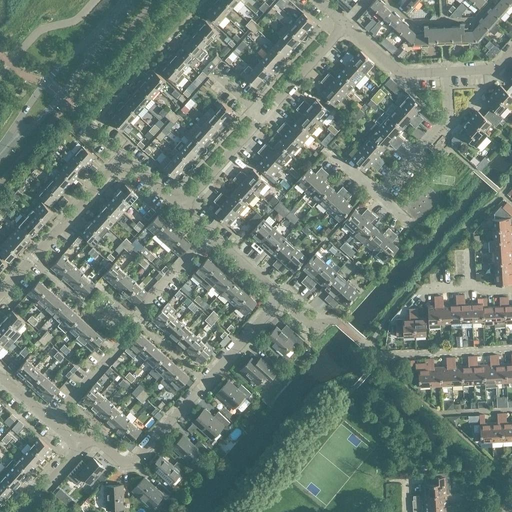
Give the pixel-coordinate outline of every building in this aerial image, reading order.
[(232,7),(223,0),(215,0),(212,4),(225,15),(232,7)] [(377,0),(375,0),(368,8),(374,14),(375,13),(381,18),(389,10),(383,5),(384,3),(381,0),(380,2),(377,0)] [(414,6),(420,1),(418,0),(402,0),(401,1),(403,2),(400,5),(410,14),(415,7),(414,6)] [(467,0),(471,3),(470,4),(477,10),(478,9),(485,1),(484,0),(467,0)] [(511,0),(500,0),(497,4),(505,12),(511,5),(511,6),(511,0)] [(225,15),(212,4),(205,12),(217,24),(218,23),(223,28),(230,20),(225,16),(225,15)] [(489,13),(486,16),(496,25),(501,18),(503,20),(505,19),(509,15),(505,12),(497,4),(492,10),(490,9),(487,12),(489,13)] [(389,10),(381,18),(387,23),(386,25),(392,30),(401,21),(398,18),(399,17),(396,14),(395,15),(389,10)] [(316,24),(304,13),(296,21),(309,33),(316,24)] [(500,28),(496,25),(486,16),(483,19),(482,18),(479,21),(480,23),(475,28),(484,36),(489,30),(494,34),(500,28)] [(246,25),(251,30),(255,33),(261,27),(251,19),(246,25)] [(205,21),(198,29),(210,41),(218,32),(205,21)] [(309,33),(296,21),(289,29),(302,41),(302,40),(303,41),(304,41),(306,41),(307,39),(307,38),(307,36),(306,35),(309,33)] [(401,21),(392,30),(398,36),(399,35),(405,40),(413,32),(407,27),(409,25),(405,22),(404,24),(401,21)] [(460,24),(460,26),(444,27),(445,44),(452,44),(461,43),(461,45),(469,44),(469,32),(464,32),(464,24),(460,24)] [(302,41),(289,29),(284,25),(277,33),(282,37),(294,49),(302,41)] [(424,34),(420,34),(421,47),(429,47),(429,45),(437,44),(445,44),(444,27),(428,28),(428,26),(424,26),(424,34)] [(484,36),(475,28),(473,31),(469,32),(469,44),(477,44),(477,42),(484,36)] [(210,41),(198,29),(190,37),(203,49),(210,41)] [(413,32),(405,40),(412,46),(412,47),(421,47),(420,34),(416,34),(413,32)] [(207,52),(203,49),(190,37),(188,39),(186,39),(184,39),(183,41),(183,42),(183,44),(184,44),(183,45),(196,57),(200,60),(207,52)] [(294,49),(282,37),(274,45),(287,57),(294,49)] [(390,48),(394,52),(398,46),(395,43),(390,48)] [(196,57),(183,45),(176,53),(189,65),(196,57)] [(287,57),(274,45),(267,53),(280,65),(282,62),(283,63),(284,63),(286,63),(288,61),(288,59),(287,58),(287,57)] [(406,52),(401,47),(395,54),(400,58),(406,52)] [(374,63),(360,50),(357,53),(357,56),(356,58),(348,51),(344,56),(366,76),(367,75),(366,73),(374,63)] [(189,65),(176,53),(169,61),(182,73),(189,65)] [(280,65),(267,53),(260,61),(273,73),(273,72),(274,73),(275,73),(277,73),(278,71),(279,70),(278,68),(277,67),(280,65)] [(366,76),(344,56),(340,60),(347,67),(345,69),(343,69),(340,72),(355,85),(359,89),(369,78),(366,76)] [(182,73),(169,61),(168,62),(168,61),(166,61),(164,61),(163,63),(163,64),(163,66),(164,67),(161,70),(178,84),(185,76),(182,73)] [(260,61),(253,69),(248,65),(265,81),(268,78),(268,79),(270,79),(272,79),(273,77),(273,76),(273,74),(272,73),(273,73),(260,61)] [(265,81),(248,65),(240,73),(258,89),(259,89),(261,89),(262,89),(264,87),(264,86),(263,84),(265,81)] [(166,81),(153,70),(152,71),(152,70),(150,70),(148,70),(147,72),(147,73),(147,75),(148,76),(145,78),(158,90),(166,81)] [(355,85),(340,72),(338,74),(338,77),(336,79),(329,72),(325,77),(347,97),(348,96),(346,95),(355,85)] [(391,76),(386,82),(396,92),(401,86),(391,76)] [(347,97),(325,77),(320,82),(328,89),(326,91),(323,91),(321,94),(335,107),(344,97),(346,99),(347,97)] [(158,90),(145,78),(143,81),(142,80),(141,80),(139,80),(138,82),(137,83),(138,85),(139,86),(138,86),(151,98),(158,90)] [(209,88),(209,87),(214,82),(209,78),(204,83),(209,88)] [(151,98),(138,86),(138,87),(137,86),(136,86),(134,86),(133,88),(132,89),(133,91),(133,92),(131,94),(144,106),(151,98)] [(511,87),(510,86),(506,91),(501,86),(497,90),(495,90),(492,93),(507,106),(511,110),(511,109),(511,87)] [(408,93),(399,104),(397,102),(396,103),(419,123),(423,119),(416,112),(418,110),(420,109),(423,107),(408,93)] [(507,106),(492,93),(490,96),(490,99),(486,103),(491,107),(487,112),(499,122),(503,117),(499,114),(507,106)] [(144,106),(131,94),(124,102),(137,114),(144,106)] [(234,115),(235,114),(218,99),(214,104),(218,108),(215,111),(228,123),(230,120),(230,121),(232,121),(234,121),(235,119),(235,118),(235,116),(234,115)] [(304,100),(300,104),(323,125),(324,124),(322,122),(331,112),(316,99),(313,102),(314,105),(312,107),(304,100)] [(137,114),(124,102),(124,103),(123,102),(121,102),(120,102),(118,104),(118,105),(119,107),(117,110),(129,122),(137,114)] [(397,106),(389,115),(404,128),(406,126),(406,123),(407,121),(415,128),(419,123),(396,103),(395,104),(397,106)] [(323,125),(300,104),(296,109),(303,116),(302,118),(299,118),(297,121),(311,134),(320,124),(322,126),(323,125)] [(369,108),(366,105),(364,104),(360,109),(364,113),(369,108)] [(129,122),(117,110),(114,113),(112,112),(110,113),(109,114),(109,116),(109,117),(110,118),(109,119),(122,130),(129,122)] [(228,123),(215,111),(212,115),(206,110),(203,115),(220,131),(221,130),(222,131),(223,131),(225,131),(226,129),(227,128),(226,126),(225,125),(228,123)] [(472,116),(469,119),(484,131),(491,124),(495,127),(499,122),(487,112),(483,116),(478,111),(474,115),(472,116)] [(220,131),(203,115),(195,123),(213,139),(215,136),(216,137),(217,137),(219,137),(221,135),(221,134),(220,132),(220,131)] [(389,115),(380,125),(378,123),(377,124),(400,145),(404,140),(396,133),(398,131),(401,131),(404,128),(389,115)] [(159,119),(155,124),(152,127),(157,132),(160,128),(159,128),(164,123),(159,119)] [(488,135),(484,131),(469,119),(467,122),(467,124),(459,133),(476,148),(488,135)] [(311,134),(297,121),(294,123),(294,126),(293,128),(285,121),(281,126),(303,146),(304,145),(302,143),(311,134)] [(213,139),(195,123),(188,131),(206,147),(213,139)] [(378,127),(370,137),(384,150),(387,147),(386,144),(388,142),(396,149),(400,145),(377,124),(376,125),(378,127)] [(334,135),(338,130),(333,125),(329,130),(334,135)] [(303,146),(281,126),(277,130),(284,137),(282,140),(279,140),(277,142),(292,155),(300,146),(302,148),(303,146)] [(206,147),(188,131),(184,136),(189,140),(186,143),(199,155),(201,152),(202,153),(204,153),(205,153),(207,151),(207,150),(206,148),(206,147)] [(370,137),(361,146),(359,145),(358,146),(381,166),(385,161),(377,155),(379,152),(382,152),(384,150),(370,137)] [(333,141),(329,145),(335,150),(338,146),(333,141)] [(292,155),(277,142),(275,145),(275,148),(273,150),(266,143),(261,147),(284,168),(287,170),(288,169),(283,165),(292,155)] [(199,155),(186,143),(179,152),(191,163),(192,163),(193,164),(195,164),(196,163),(197,162),(198,161),(197,159),(196,158),(199,155)] [(82,145),(74,154),(87,165),(95,157),(82,145)] [(359,149),(350,158),(350,159),(365,172),(367,169),(367,166),(369,164),(377,171),(381,166),(358,146),(357,147),(359,149)] [(284,168),(261,147),(257,152),(265,159),(263,161),(260,161),(258,164),(272,177),(281,167),(283,169),(284,168)] [(191,163),(179,152),(174,148),(170,152),(174,156),(172,159),(184,171),(187,168),(188,169),(189,170),(191,169),(192,167),(192,166),(192,164),(191,163)] [(74,154),(67,162),(80,173),(87,165),(74,154)] [(184,171),(172,159),(167,155),(159,164),(177,180),(177,179),(178,180),(179,180),(181,180),(182,178),(183,176),(182,175),(182,174),(184,171)] [(80,173),(67,162),(60,170),(73,181),(80,173)] [(309,168),(296,182),(306,191),(304,193),(305,194),(326,171),(321,167),(314,175),(312,173),(312,170),(309,168)] [(241,170),(237,175),(260,195),(261,194),(259,192),(268,182),(253,169),(250,172),(251,175),(249,177),(241,170)] [(60,170),(53,178),(65,190),(73,181),(60,170)] [(326,171),(305,194),(306,195),(308,193),(318,202),(331,187),(328,185),(325,185),(323,183),(330,175),(326,171)] [(260,195),(237,175),(233,179),(240,186),(238,188),(236,188),(233,191),(248,204),(257,195),(259,196),(260,195)] [(53,178),(45,186),(58,198),(65,190),(53,178)] [(138,196),(125,184),(118,193),(130,204),(138,196)] [(51,206),(58,198),(45,186),(38,194),(51,206)] [(331,187),(318,202),(327,210),(325,212),(327,213),(347,190),(342,186),(336,194),(333,192),(333,189),(331,187)] [(347,190),(327,213),(328,214),(330,212),(339,221),(352,207),(350,204),(347,204),(345,202),(352,195),(347,190)] [(248,204),(233,191),(231,194),(231,196),(229,198),(222,191),(218,196),(240,217),(241,215),(239,214),(248,204)] [(130,204),(118,193),(110,201),(123,212),(130,204)] [(240,217),(218,196),(213,201),(221,208),(219,210),(216,210),(214,213),(229,226),(237,216),(239,218),(240,217)] [(40,201),(33,209),(46,221),(53,213),(40,201)] [(123,212),(110,201),(103,209),(116,220),(123,212)] [(276,219),(281,212),(294,222),(298,216),(279,201),(270,214),(276,219)] [(511,216),(511,215),(511,206),(507,202),(502,207),(511,216)] [(156,212),(151,207),(143,216),(148,220),(156,212)] [(355,209),(342,223),(352,232),(350,234),(351,235),(371,212),(367,208),(360,216),(358,214),(358,211),(355,209)] [(46,221),(33,209),(26,217),(38,229),(46,221)] [(116,220),(103,209),(96,217),(109,228),(116,220)] [(371,212),(351,235),(352,236),(354,234),(363,243),(377,228),(374,226),(371,226),(369,224),(376,216),(371,212)] [(158,214),(147,227),(155,234),(166,221),(158,214)] [(38,229),(26,217),(22,215),(15,223),(18,225),(31,237),(38,229)] [(109,228),(96,217),(89,225),(102,236),(109,228)] [(492,219),(493,230),(511,228),(511,224),(511,225),(510,218),(492,219)] [(263,219),(250,233),(253,236),(256,235),(258,237),(251,245),(256,249),(276,226),(275,225),(273,227),(263,219)] [(166,221),(155,234),(163,241),(175,229),(166,221)] [(31,237),(18,225),(11,234),(24,245),(31,237)] [(102,236),(89,225),(81,233),(94,245),(102,236)] [(276,226),(256,249),(260,253),(267,246),(269,247),(269,250),(272,253),(285,238),(275,229),(277,227),(276,226)] [(377,228),(363,243),(361,245),(363,246),(365,246),(366,245),(373,251),(371,253),(372,254),(393,232),(388,227),(381,235),(379,233),(379,230),(377,228)] [(511,228),(493,230),(494,241),(511,240),(511,233),(511,228)] [(175,229),(163,241),(171,249),(183,236),(175,229)] [(393,232),(372,254),(374,255),(375,253),(385,262),(398,248),(395,245),(393,245),(391,243),(398,236),(393,232)] [(24,245),(11,234),(4,242),(17,253),(24,245)] [(183,236),(171,249),(179,256),(191,243),(183,236)] [(285,238),(272,253),(274,255),(277,255),(279,257),(272,264),(277,268),(297,246),(296,245),(294,247),(285,238)] [(511,240),(494,241),(489,241),(489,252),(494,252),(511,250),(511,246),(511,240)] [(125,248),(128,245),(123,241),(116,249),(119,253),(124,247),(125,248)] [(4,242),(0,245),(0,253),(9,262),(17,253),(4,242)] [(144,246),(140,251),(148,258),(152,254),(144,246)] [(297,246),(277,268),(282,273),(288,265),(291,267),(291,270),(294,272),(307,258),(297,249),(299,247),(297,246)] [(511,250),(494,252),(495,262),(511,261),(511,250)] [(315,253),(302,267),(305,270),(308,270),(310,272),(303,280),(307,284),(328,261),(327,260),(325,262),(315,253)] [(62,254),(51,267),(59,275),(71,262),(62,254)] [(200,283),(216,265),(207,258),(192,275),(200,283)] [(328,261),(307,284),(312,288),(319,280),(321,282),(321,285),(324,287),(337,272),(327,264),(329,262),(328,261)] [(511,261),(495,262),(490,263),(490,273),(511,272),(511,261)] [(71,262),(59,275),(67,282),(79,269),(71,262)] [(111,283),(123,270),(114,263),(112,265),(108,270),(103,276),(111,283)] [(212,286),(224,273),(216,265),(200,283),(208,290),(212,286)] [(365,272),(360,268),(356,272),(361,277),(365,272)] [(79,269),(67,282),(75,289),(87,276),(79,269)] [(123,270),(111,283),(119,290),(131,277),(123,270)] [(337,272),(324,287),(326,289),(329,289),(331,291),(324,299),(329,303),(349,280),(348,279),(346,281),(337,272)] [(511,272),(495,273),(496,284),(511,283),(511,272)] [(224,273),(212,286),(220,293),(232,280),(231,279),(232,278),(230,276),(229,277),(224,273)] [(87,276),(75,289),(84,297),(95,284),(87,276)] [(131,277),(119,290),(127,298),(139,285),(131,277)] [(39,280),(27,293),(36,301),(47,288),(39,280)] [(232,280),(220,293),(228,300),(240,287),(232,280)] [(349,280),(329,303),(333,307),(340,299),(343,301),(343,304),(346,307),(359,292),(349,283),(351,281),(349,280)] [(139,285),(127,298),(136,305),(147,292),(139,285)] [(240,287),(228,300),(236,307),(248,294),(240,287)] [(47,288),(36,301),(44,308),(55,295),(47,288)] [(248,294),(236,307),(245,315),(256,302),(248,294)] [(55,295),(44,308),(52,315),(63,302),(55,295)] [(456,304),(450,304),(451,322),(462,322),(460,295),(456,296),(456,304)] [(464,295),(460,295),(462,322),(472,321),(471,303),(465,303),(464,295)] [(443,296),(438,297),(440,323),(451,322),(450,304),(443,305),(443,296)] [(440,328),(440,323),(438,297),(434,297),(434,305),(427,306),(429,329),(440,328)] [(505,323),(504,297),(499,298),(500,306),(493,306),(494,323),(495,327),(505,326),(505,323)] [(487,298),(482,299),(483,324),(494,323),(493,306),(487,307),(487,298)] [(478,303),(471,303),(472,321),(473,327),(483,326),(483,324),(482,299),(477,299),(478,303)] [(63,302),(52,315),(60,322),(72,309),(63,302)] [(160,327),(172,314),(176,310),(167,302),(152,320),(160,327)] [(68,330),(80,317),(72,309),(60,322),(57,325),(65,332),(68,330)] [(402,318),(403,319),(396,319),(397,326),(396,326),(396,336),(415,335),(413,309),(409,309),(409,318),(402,318)] [(418,309),(413,309),(415,335),(426,335),(425,317),(418,317),(418,309)] [(25,322),(12,310),(4,319),(17,330),(25,322)] [(172,314),(160,327),(168,334),(180,322),(172,314)] [(80,317),(68,330),(76,337),(88,324),(80,317)] [(21,334),(4,319),(0,323),(0,329),(14,342),(21,334)] [(180,322),(168,334),(176,342),(188,329),(180,322)] [(88,324),(76,337),(84,344),(96,331),(88,324)] [(298,346),(303,340),(293,331),(287,337),(276,327),(266,339),(277,349),(276,350),(282,356),(294,343),(298,346)] [(14,342),(0,329),(0,344),(3,347),(7,350),(14,342)] [(188,329),(176,342),(184,349),(196,336),(188,329)] [(96,331),(84,344),(93,352),(104,339),(96,331)] [(137,353),(149,340),(140,333),(125,350),(133,358),(137,353)] [(33,345),(35,346),(37,348),(41,343),(46,338),(42,336),(38,340),(33,345)] [(196,336),(184,349),(193,356),(204,343),(196,336)] [(157,348),(149,340),(137,353),(145,360),(157,348)] [(204,343),(193,356),(201,364),(212,351),(204,343)] [(157,348),(145,360),(153,368),(165,355),(157,348)] [(161,375),(173,362),(165,355),(153,368),(149,372),(157,379),(161,375)] [(494,355),(490,356),(490,364),(484,364),(485,382),(495,382),(494,355)] [(499,363),(498,355),(494,355),(495,382),(506,381),(505,363),(499,363)] [(276,372),(271,368),(275,363),(267,356),(263,360),(260,358),(256,363),(251,358),(241,369),(258,384),(266,374),(271,378),(276,372)] [(472,356),(468,357),(468,365),(462,365),(463,383),(474,383),(472,356)] [(477,365),(477,356),(472,356),(474,383),(485,382),(484,364),(477,365)] [(455,366),(455,357),(451,358),(452,384),(463,383),(462,365),(455,366)] [(451,358),(446,358),(447,366),(440,367),(441,385),(452,384),(451,358)] [(26,359),(14,372),(23,380),(34,367),(26,359)] [(429,359),(425,359),(425,363),(415,363),(416,369),(418,368),(419,378),(417,378),(415,379),(415,383),(417,384),(419,384),(419,386),(430,385),(429,359)] [(434,367),(434,359),(429,359),(430,385),(441,385),(440,367),(434,367)] [(173,362),(161,375),(164,377),(160,381),(165,387),(181,369),(173,362)] [(34,367),(23,380),(31,387),(43,374),(34,367)] [(181,369),(165,387),(174,394),(189,377),(181,369)] [(43,374),(31,387),(39,394),(51,381),(43,374)] [(51,381),(39,394),(48,402),(59,389),(51,381)] [(247,399),(251,394),(241,384),(237,389),(228,381),(217,393),(233,408),(244,396),(247,399)] [(89,407),(101,394),(98,391),(102,387),(97,382),(92,386),(81,399),(89,407)] [(101,394),(89,407),(97,414),(109,401),(101,394)] [(109,401),(97,414),(105,421),(117,408),(109,401)] [(117,408),(105,421),(113,428),(125,415),(117,408)] [(224,428),(230,422),(220,413),(214,419),(206,411),(195,423),(213,439),(223,428),(224,428)] [(501,413),(497,414),(498,422),(491,422),(492,440),(503,440),(501,413)] [(511,421),(506,422),(506,413),(501,413),(503,440),(511,439),(511,421)] [(485,423),(484,414),(479,415),(481,441),(492,440),(491,422),(485,423)] [(125,415),(113,428),(121,435),(133,422),(125,415)] [(133,422),(121,435),(130,443),(141,430),(133,422)] [(202,458),(210,450),(199,440),(194,445),(182,435),(172,447),(190,463),(198,454),(202,458)] [(39,438),(31,446),(44,458),(52,449),(39,438)] [(44,458),(31,446),(24,454),(37,466),(44,458)] [(37,466),(24,454),(17,462),(30,474),(37,466)] [(177,461),(173,466),(161,455),(155,461),(158,463),(153,469),(171,485),(181,473),(186,477),(190,472),(177,461)] [(84,468),(79,463),(67,475),(77,484),(83,478),(90,484),(105,468),(93,458),(84,468)] [(30,474),(17,462),(13,459),(6,467),(10,470),(22,482),(30,474)] [(22,482),(10,470),(6,467),(5,466),(0,472),(0,476),(2,478),(15,490),(22,482)] [(15,490),(2,478),(0,476),(0,490),(6,496),(8,498),(9,496),(15,490)] [(449,476),(431,477),(432,483),(423,483),(424,495),(446,494),(446,483),(450,483),(449,476)] [(134,491),(140,496),(152,506),(162,495),(166,498),(171,493),(159,482),(154,487),(144,479),(134,491)] [(105,485),(106,496),(106,509),(124,508),(123,511),(130,511),(129,497),(124,497),(123,485),(105,485)] [(52,493),(56,496),(57,497),(61,493),(56,488),(52,493)] [(446,494),(424,495),(425,506),(447,504),(446,494)] [(80,511),(88,511),(94,506),(87,499),(77,509),(80,511)]
